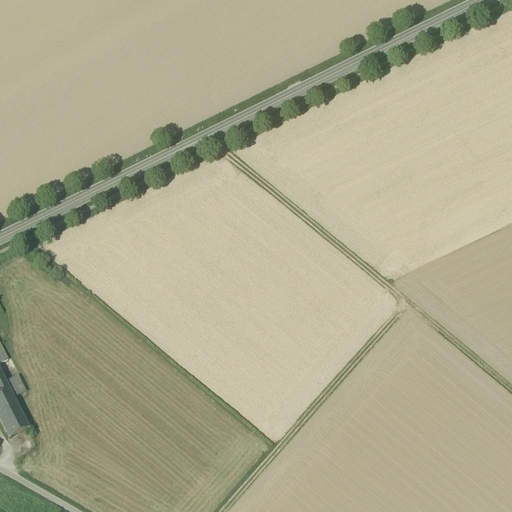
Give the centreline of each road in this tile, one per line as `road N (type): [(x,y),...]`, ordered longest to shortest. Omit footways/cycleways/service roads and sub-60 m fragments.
road 1 (secondary): [(0,238),(484,0)]
road 2 (track): [(208,136),(511,387)]
road 3 (track): [(408,301),(223,511)]
